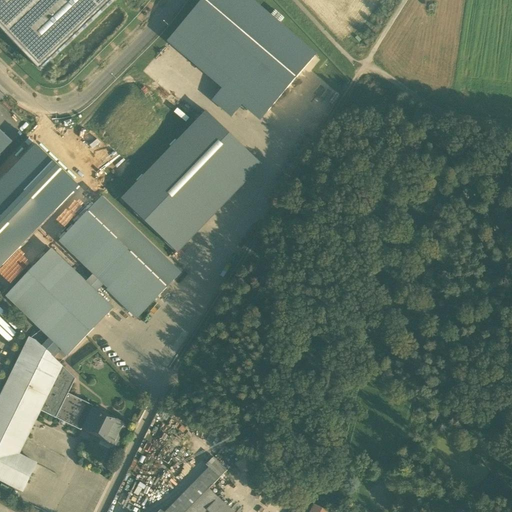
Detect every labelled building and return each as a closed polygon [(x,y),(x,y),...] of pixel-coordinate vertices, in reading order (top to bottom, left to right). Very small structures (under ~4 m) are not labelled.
[(0,0),(0,27),(40,70),(113,0),(0,0)] [(315,56),(248,0),(204,0),(176,33),(268,111),(315,56)] [(248,0),(315,56),(316,55),(251,0),(248,0)] [(268,111),(176,33),(168,42),(223,89),(213,101),(231,117),(241,105),(260,120),(268,111)] [(203,105),(216,116),(220,112),(207,101),(203,105)] [(122,199),(169,244),(253,157),(206,112),(122,199)] [(0,130),(0,154),(12,142),(0,130)] [(35,143),(0,178),(0,266),(79,185),(35,143)] [(253,157),(169,244),(177,252),(261,165),(253,157)] [(7,297),(68,355),(113,309),(95,293),(104,284),(109,289),(108,291),(137,319),(180,274),(102,198),(60,242),(94,275),(86,284),(52,250),(7,297)] [(165,257),(170,251),(129,214),(124,219),(165,257)] [(56,419),(56,418),(68,394),(76,379),(36,341),(30,338),(13,374),(49,392),(40,411),(56,419)] [(18,455),(40,411),(49,392),(13,374),(0,399),(0,480),(22,491),(36,464),(18,455)] [(81,431),(82,428),(84,424),(90,412),(92,408),(93,406),(68,394),(56,418),(60,420),(66,423),(81,431)] [(90,412),(101,418),(102,415),(103,415),(104,414),(92,408),(90,412)] [(85,424),(95,429),(101,418),(90,412),(84,424),(85,424)] [(101,437),(115,444),(120,433),(118,431),(122,424),(103,415),(102,415),(101,418),(95,429),(93,434),(101,437)] [(85,424),(83,428),(93,434),(95,429),(85,424)] [(171,431),(162,448),(173,454),(182,437),(171,431)] [(115,444),(101,437),(99,440),(113,447),(115,444)] [(210,468),(220,478),(227,471),(213,458),(206,465),(209,469),(210,468)] [(209,469),(173,506),(178,511),(186,511),(198,501),(209,489),(220,478),(210,468),(209,469)] [(208,511),(232,511),(209,489),(198,501),(207,510),(208,511)] [(204,511),(207,510),(198,501),(186,511),(204,511)]
